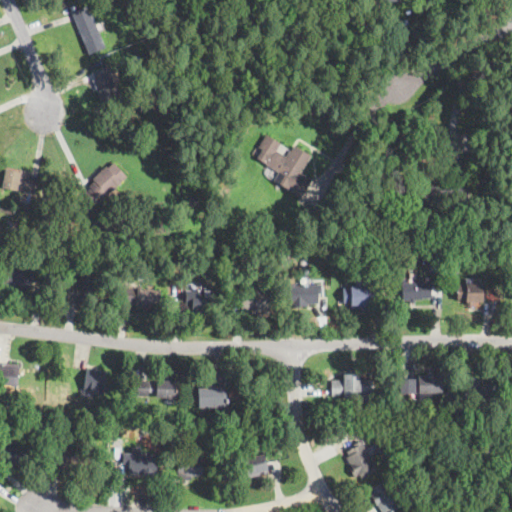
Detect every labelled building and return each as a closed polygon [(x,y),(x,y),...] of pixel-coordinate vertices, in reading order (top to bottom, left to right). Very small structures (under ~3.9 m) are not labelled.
[(90,54),(88,55),(71,13),(91,5),(108,47),(90,54)] [(161,6),(162,11),(167,9),(171,22),(155,27),(150,10),(161,6)] [(333,41),(315,33),(301,27),(305,18),(309,19),(337,32),(333,41)] [(404,48),(399,49),(397,37),(408,35),(410,47),(404,48)] [(109,101),(102,104),(88,73),(108,64),(122,95),(109,101)] [(277,151),(286,157),(294,145),(311,156),(301,173),(312,179),(301,197),(273,181),(278,173),(256,160),(262,150),(258,148),(266,134),(281,144),(277,151)] [(113,163),(125,176),(127,178),(97,206),(85,193),(91,188),(89,186),(94,181),(92,179),(106,166),(107,168),(113,163)] [(36,189),(35,194),(4,188),(1,187),(4,170),(39,176),(36,189)] [(420,183),(421,187),(436,186),(436,190),(451,189),(451,187),(466,186),(466,188),(468,204),(408,209),(406,184),(420,183)] [(217,195),(216,196),(207,191),(211,184),(220,189),(217,195)] [(198,205),(190,206),(189,197),(197,196),(198,205)] [(104,241),(103,242),(93,225),(108,217),(117,234),(104,241)] [(15,232),(15,233),(6,232),(8,222),(16,223),(15,232)] [(26,225),(24,236),(18,234),(20,223),(26,225)] [(33,231),(33,236),(26,235),(28,225),(34,227),(33,231)] [(48,228),(46,241),(36,240),(37,227),(48,228)] [(139,241),(121,245),(118,236),(136,232),(139,241)] [(222,255),(221,264),(214,264),(214,248),(222,248),(222,255)] [(438,268),(429,268),(429,255),(438,255),(438,268)] [(36,279),(36,280),(30,280),(29,289),(20,289),(20,291),(2,290),(3,265),(10,265),(10,270),(37,271),(36,279)] [(96,285),(96,286),(94,303),(66,300),(68,285),(75,285),(76,276),(96,278),(96,285)] [(423,278),(423,282),(431,282),(432,298),(421,299),(421,300),(403,301),(402,279),(406,279),(406,282),(415,282),(415,279),(423,278)] [(296,285),(296,288),(317,287),(318,304),(309,305),(309,308),(291,309),(289,285),(296,284),(296,285)] [(479,302),(458,302),(458,285),(468,285),(482,284),(482,302),(479,302)] [(159,290),(157,309),(135,307),(135,304),(121,302),(123,286),(159,290)] [(367,303),(367,309),(350,310),(350,304),(343,304),(342,288),(376,287),(377,303),(367,303)] [(271,294),(271,312),(254,312),(254,310),(242,310),(242,292),(264,291),(264,288),(271,288),(271,294)] [(214,308),(214,309),(203,309),(203,312),(193,312),(193,307),(185,307),(185,290),(187,290),(214,290),(214,308)] [(18,372),(17,386),(0,385),(0,362),(19,364),(18,372)] [(105,389),(104,396),(97,395),(97,392),(84,390),(86,369),(107,372),(105,389)] [(360,375),(360,381),(372,380),(372,395),(360,395),(360,398),(344,399),(344,395),(331,395),(331,382),(343,381),(342,375),(360,375)] [(439,394),(439,401),(420,401),(420,394),(419,394),(418,376),(441,375),(442,394),(439,394)] [(496,400),(496,404),(464,401),(467,375),(480,377),(479,384),(497,386),(496,400)] [(415,377),(398,378),(398,393),(415,393),(415,377)] [(153,385),(156,385),(156,381),(175,382),(174,399),(158,398),(154,398),(155,392),(148,392),(147,396),(132,396),(133,380),(149,381),(149,385),(153,385)] [(200,408),(198,408),(197,389),(208,389),(207,383),(227,382),(228,407),(200,408)] [(395,410),(394,410),(394,399),(403,399),(403,410),(395,410)] [(23,438),(25,444),(30,458),(3,467),(1,459),(0,459),(0,440),(5,439),(6,444),(23,438)] [(361,479),(360,475),(354,478),(348,468),(351,467),(346,458),(349,456),(346,452),(354,448),(353,445),(361,440),(377,470),(361,479)] [(89,466),(89,470),(73,469),(73,465),(59,464),(58,463),(58,458),(52,458),(52,456),(53,447),(91,451),(89,466)] [(408,457),(406,458),(403,452),(411,448),(414,453),(408,457)] [(203,452),(202,460),(202,474),(201,475),(191,475),(191,480),(176,479),(177,458),(188,458),(188,451),(203,452)] [(156,475),(128,473),(128,464),(122,464),(123,453),(157,455),(156,475)] [(250,478),(248,478),(243,459),(263,454),(267,473),(250,478)] [(390,511),(380,511),(372,495),(374,494),(371,488),(385,480),(387,479),(402,506),(390,511)]
